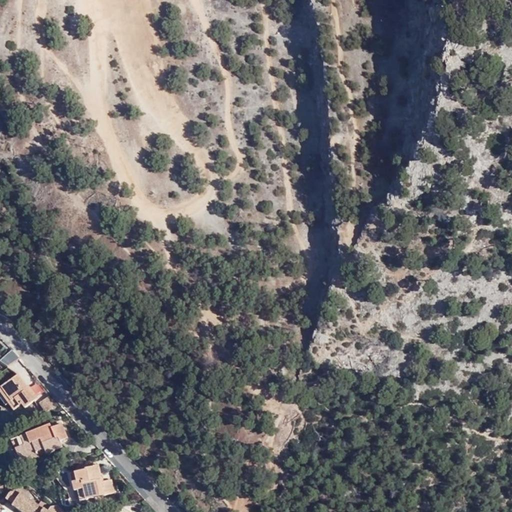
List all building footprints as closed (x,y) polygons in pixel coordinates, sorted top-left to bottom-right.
[(10,350),(0,360),(0,363),(6,369),(17,357),(10,350)] [(18,376),(0,390),(0,391),(15,410),(23,404),(25,408),(36,399),(18,376)] [(39,404),(45,411),(56,406),(49,396),(39,404)] [(47,422),(18,434),(21,443),(11,446),(8,447),(15,465),(35,457),(35,455),(33,450),(41,447),(43,452),(43,453),(61,446),(58,439),(65,436),(59,422),(49,426),(47,422)] [(21,443),(18,434),(8,438),(11,446),(21,443)] [(94,464),(85,466),(85,468),(66,473),(68,482),(71,481),(76,500),(112,493),(109,480),(99,482),(94,464)] [(47,511),(45,510),(15,491),(11,491),(10,489),(2,490),(0,492),(0,496),(5,500),(4,502),(18,511),(47,511)]
